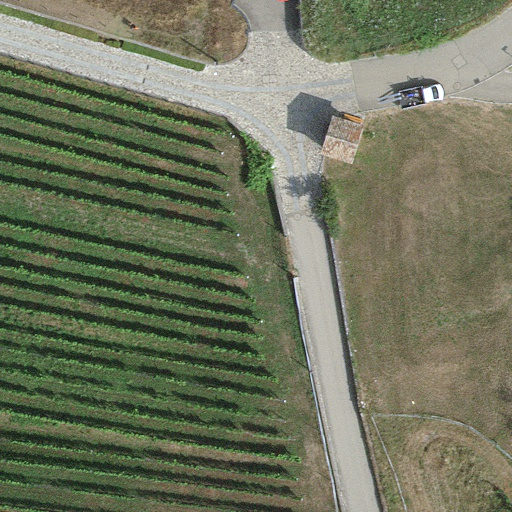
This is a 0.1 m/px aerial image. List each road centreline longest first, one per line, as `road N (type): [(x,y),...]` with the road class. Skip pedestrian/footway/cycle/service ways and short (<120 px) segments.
road 1 (unclassified): [(352,511),(283,94)]
road 2 (residential): [(283,94),(202,86),(0,33)]
road 3 (residential): [(458,80),(283,94)]
